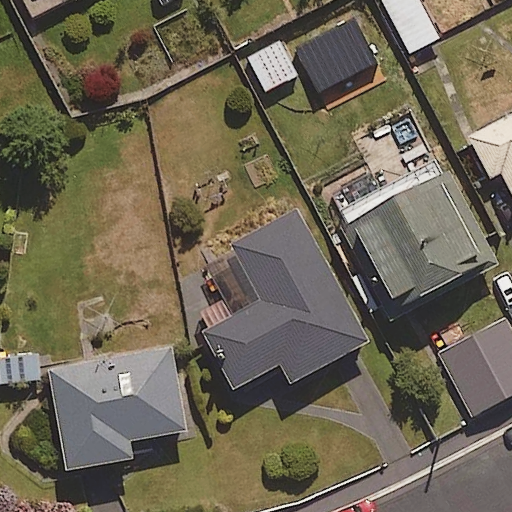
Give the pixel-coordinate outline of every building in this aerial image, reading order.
[(439,40),(418,0),(384,0),(411,54),(439,40)] [(324,62),(307,28),(249,58),(266,92),(324,62)] [(511,115),(468,139),(488,178),(501,171),(511,191),(511,115)] [(485,264),(438,176),(352,222),(400,310),(485,264)] [(369,342),(297,211),(223,251),(253,306),(207,332),(237,389),(281,365),(292,384),(369,342)] [(511,395),(511,334),(504,319),(442,352),(475,415),(511,395)] [(187,431),(172,348),(49,370),(68,471),(133,459),(130,442),(187,431)]
